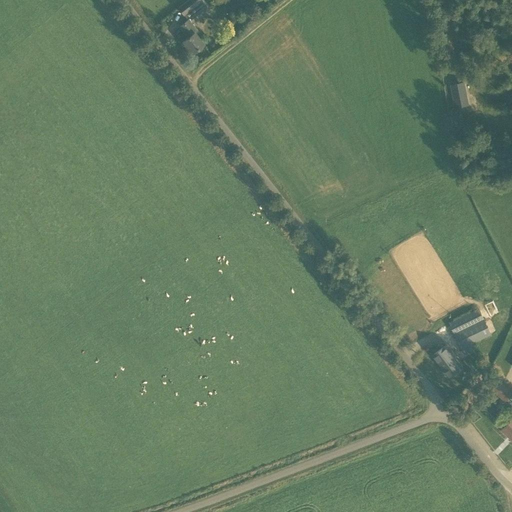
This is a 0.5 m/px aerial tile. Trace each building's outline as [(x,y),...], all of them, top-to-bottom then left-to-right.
[(187,0),(186,1),(178,7),(185,16),(195,8),(199,13),(207,7),(201,0),(187,0)] [(196,30),(189,21),(187,19),(179,26),(188,36),(183,40),(192,52),(204,43),(194,32),(196,30)] [(467,106),(466,98),(464,86),(452,88),(455,108),(467,106)] [(465,130),(454,131),(456,141),(466,139),(465,130)] [(483,320),(478,310),(450,323),(462,348),(492,333),(485,319),(483,320)] [(450,376),(461,367),(445,345),(434,354),(450,376)] [(506,401),(511,394),(511,391),(500,381),(492,389),(506,401)] [(511,434),(511,417),(502,428),(509,436),(511,434)]
